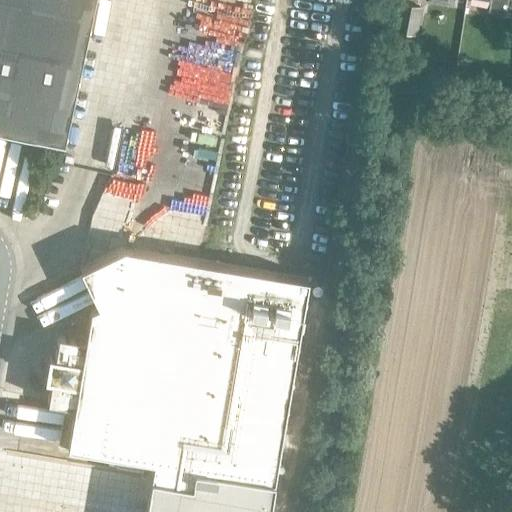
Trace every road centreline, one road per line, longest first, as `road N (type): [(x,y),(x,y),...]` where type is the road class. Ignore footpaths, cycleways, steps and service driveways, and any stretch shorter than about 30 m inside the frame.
road 1 (unknown): [(276,0),(241,218),(246,232),(275,242),(305,237)]
road 2 (unknown): [(344,0),(305,237)]
